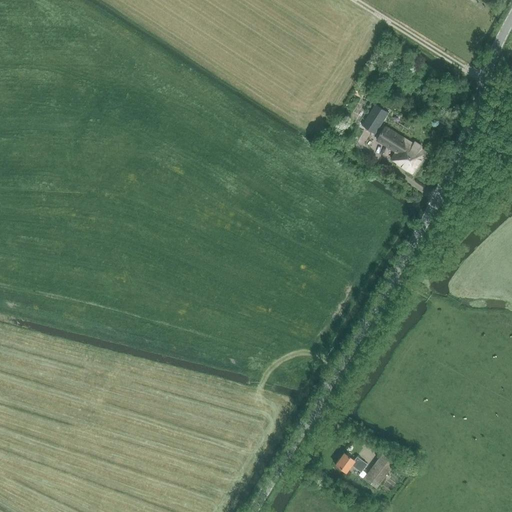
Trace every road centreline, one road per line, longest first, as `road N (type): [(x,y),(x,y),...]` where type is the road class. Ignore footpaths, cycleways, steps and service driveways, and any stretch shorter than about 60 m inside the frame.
road 1 (tertiary): [(253,511),(439,193),(511,19)]
road 2 (track): [(484,81),(354,0)]
